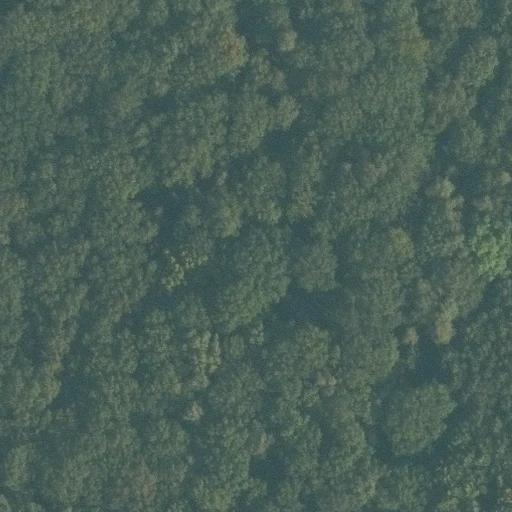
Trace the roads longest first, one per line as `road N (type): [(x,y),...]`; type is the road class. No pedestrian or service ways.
road 1 (track): [(0,73),(153,0)]
road 2 (track): [(125,511),(0,408)]
